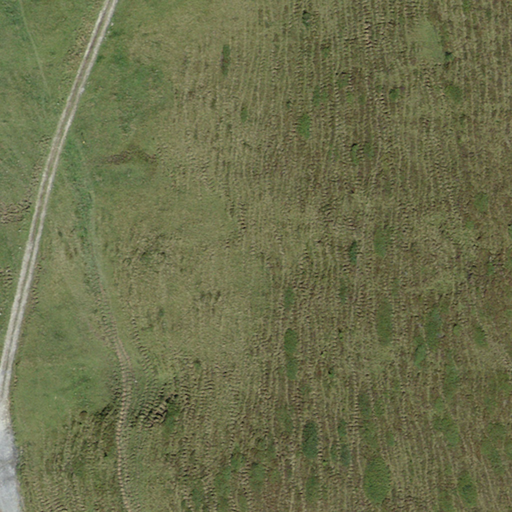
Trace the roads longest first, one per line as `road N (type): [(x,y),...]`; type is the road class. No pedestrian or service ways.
road 1 (track): [(0,402),(65,133)]
road 2 (track): [(65,133),(112,0)]
